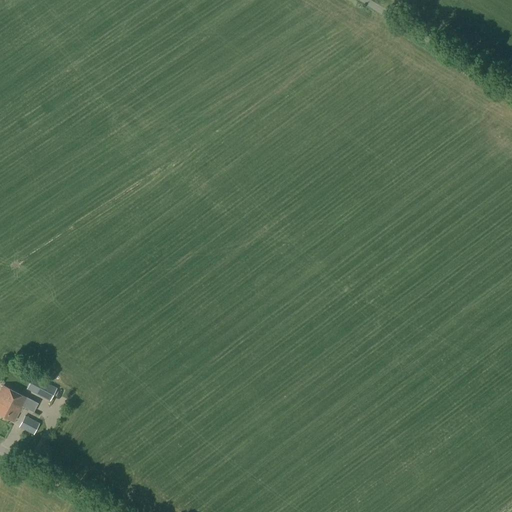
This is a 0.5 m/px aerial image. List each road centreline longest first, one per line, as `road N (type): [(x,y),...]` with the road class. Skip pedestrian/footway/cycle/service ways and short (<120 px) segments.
road 1 (unclassified): [(511,92),(361,0)]
road 2 (unclassified): [(103,511),(0,450)]
